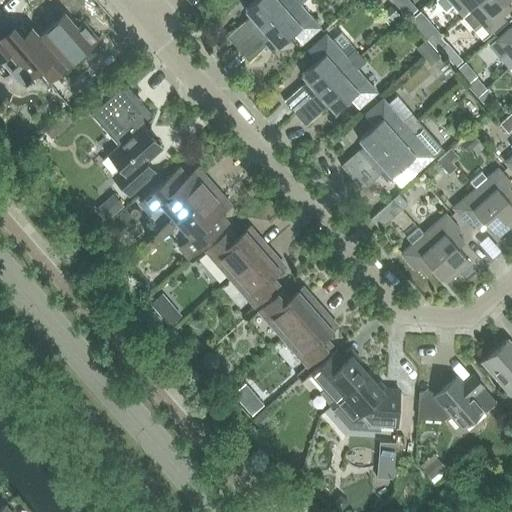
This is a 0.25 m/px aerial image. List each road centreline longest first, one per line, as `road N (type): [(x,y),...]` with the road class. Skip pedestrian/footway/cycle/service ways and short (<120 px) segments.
road 1 (residential): [(158,36),(393,316),(464,320),(511,282)]
road 2 (tertiary): [(227,511),(0,254)]
road 3 (tertiary): [(0,277),(207,511)]
